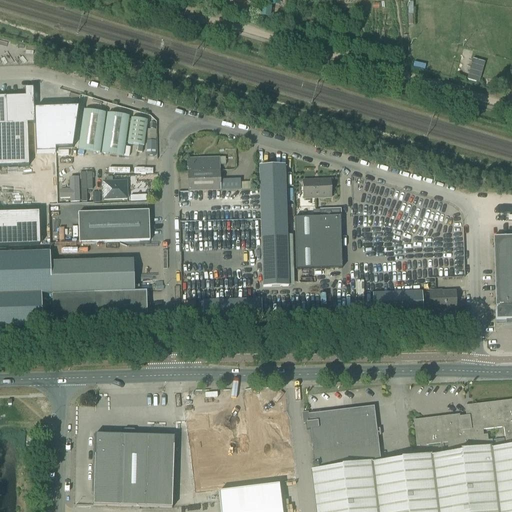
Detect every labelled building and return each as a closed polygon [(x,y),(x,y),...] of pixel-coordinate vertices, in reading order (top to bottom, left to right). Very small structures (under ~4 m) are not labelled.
[(485,62),(473,59),(468,80),(480,83),(485,62)] [(0,97),(0,195),(56,193),(55,153),(55,150),(72,149),(78,108),(34,110),(33,88),(25,89),(25,97),(6,98),(0,97)] [(83,110),(77,150),(99,153),(105,113),(83,110)] [(107,114),(101,153),(129,157),(130,149),(124,148),(128,117),(107,114)] [(131,119),(127,144),(143,146),(147,121),(131,119)] [(155,141),(147,141),(147,156),(155,156),(155,141)] [(219,158),(187,160),(188,192),(248,190),(248,181),(240,181),(240,180),(220,181),(219,158)] [(284,167),(259,168),(262,288),(288,287),(284,167)] [(92,190),(91,173),(80,174),(81,203),(87,203),(86,190),(92,190)] [(106,182),(102,182),(103,201),(128,200),(127,181),(112,181),(112,177),(106,177),(106,182)] [(79,203),(78,179),(69,179),(70,191),(60,191),(60,199),(70,199),(70,203),(79,203)] [(330,180),(302,181),(303,199),(331,198),(330,180)] [(183,193),(184,202),(194,201),(194,192),(183,193)] [(319,218),(294,219),(296,270),(341,269),(340,217),(339,210),(320,211),(320,210),(319,210),(319,211),(319,216),(319,218)] [(148,211),(78,214),(79,244),(149,242),(148,211)] [(38,213),(0,214),(0,246),(39,245),(38,213)] [(511,237),(493,238),(496,321),(511,319),(511,237)] [(132,261),(120,261),(50,264),(49,253),(0,254),(0,328),(42,327),(41,294),(133,291),(132,261)] [(348,316),(347,284),(332,284),(333,317),(348,316)] [(146,292),(52,295),(53,321),(116,319),(116,317),(147,316),(146,292)] [(436,292),(430,292),(430,310),(455,309),(454,292),(436,293),(436,292)] [(373,305),(365,305),(365,319),(373,319),(373,316),(422,314),(421,293),(373,295),(373,305)] [(261,299),(203,301),(203,320),(203,321),(230,320),(262,319),(261,299)] [(417,436),(415,436),(416,447),(447,443),(448,454),(381,463),(311,471),(311,472),(312,472),(316,511),(511,511),(511,403),(475,407),(476,416),(416,423),(417,436)] [(308,413),(302,413),(303,424),(306,423),(307,431),(310,430),(314,465),(310,465),(311,471),(381,463),(377,436),(380,436),(379,429),(376,430),(373,407),(309,415),(308,413)] [(260,414),(235,415),(244,486),(292,480),(284,419),(261,422),(260,414)] [(212,428),(188,431),(196,492),(244,486),(235,415),(210,416),(212,428)] [(94,436),(92,506),(171,509),(173,438),(136,437),(136,434),(133,431),(124,431),(120,434),(120,436),(94,436)] [(283,511),(280,486),(220,494),(221,511),(283,511)]
